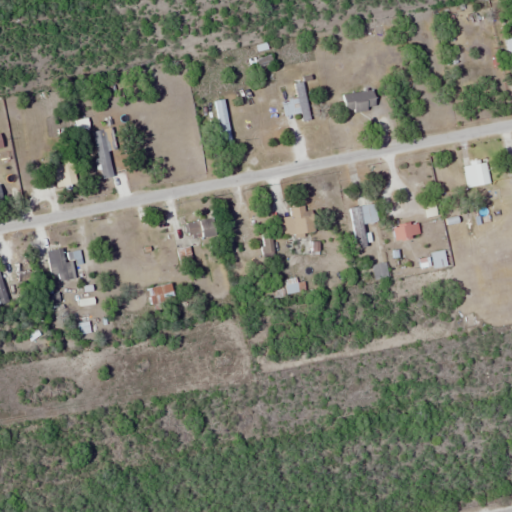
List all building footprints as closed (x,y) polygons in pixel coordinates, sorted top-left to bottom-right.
[(281,101),(284,116),(300,113),(302,121),(309,120),(302,82),(293,84),(296,98),(281,101)] [(339,96),(343,114),(375,108),(371,89),(339,96)] [(221,148),(230,146),(224,100),(215,102),(221,148)] [(93,132),(100,179),(112,178),(108,150),(114,149),(111,129),(93,132)] [(352,247),(365,246),(362,224),(376,222),(374,204),(347,207),(352,247)] [(279,238),(313,232),(309,206),(288,209),(289,217),(276,219),(279,238)] [(235,217),(240,261),(250,260),(246,216),(235,217)] [(420,235),(415,220),(391,228),(396,243),(420,235)] [(213,236),(213,222),(200,222),(201,237),(213,236)] [(54,283),(72,278),(63,247),(45,252),(54,283)] [(432,269),(448,265),(445,249),(428,253),(432,269)] [(388,278),(383,263),(370,266),(374,281),(388,278)] [(0,301),(8,299),(0,276),(0,301)] [(152,309),(175,302),(170,283),(147,289),(152,309)]
